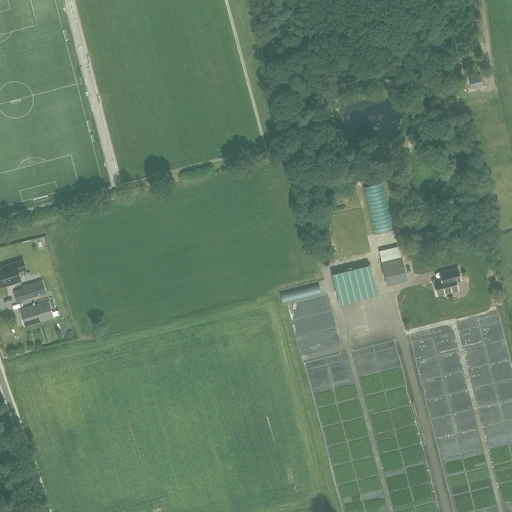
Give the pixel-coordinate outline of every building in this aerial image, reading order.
[(469,76),(471,86),(483,83),(480,73),(469,76)] [(382,182),(363,187),(375,234),(394,229),(382,182)] [(386,281),(406,276),(401,256),(382,261),(386,281)] [(8,265),(9,267),(0,269),(0,280),(1,285),(21,279),(18,270),(26,268),(23,261),(8,265)] [(340,304),(378,295),(370,264),(332,273),(340,304)] [(434,281),(437,295),(458,289),(456,281),(461,280),(458,268),(441,272),(442,278),(434,281)] [(31,287),(33,292),(48,286),(46,282),(31,287)] [(322,295),(319,283),(280,292),(283,305),(322,295)] [(23,289),(14,291),(17,302),(26,299),(23,289)] [(54,317),(49,301),(21,310),(25,326),(54,317)]
